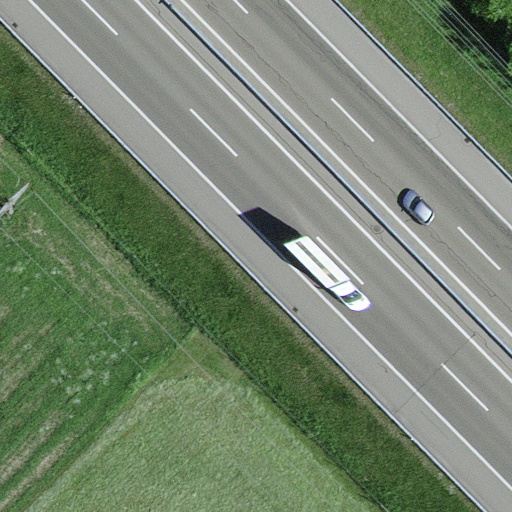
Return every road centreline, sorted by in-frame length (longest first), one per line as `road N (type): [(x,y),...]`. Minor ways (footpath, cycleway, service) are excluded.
road 1 (motorway): [(80,0),(511,439)]
road 2 (motorway): [(511,279),(236,0)]
